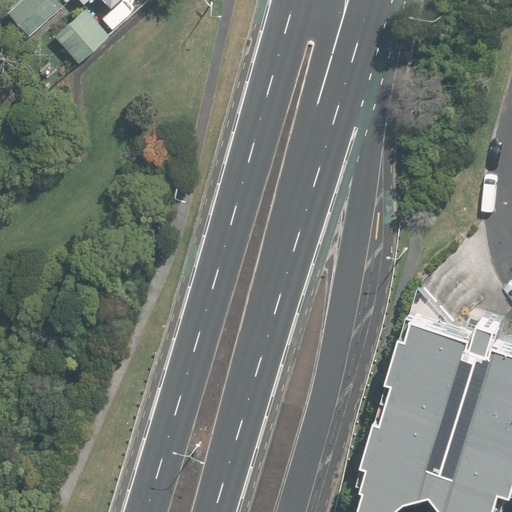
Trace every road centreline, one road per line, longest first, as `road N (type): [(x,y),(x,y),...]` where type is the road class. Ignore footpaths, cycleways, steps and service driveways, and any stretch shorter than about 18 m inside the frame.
road 1 (primary): [(143,511),(290,0)]
road 2 (primary): [(405,0),(341,346),(291,511)]
road 3 (primary): [(369,0),(286,283)]
road 4 (primary): [(339,0),(303,145),(286,283)]
road 5 (primary): [(286,283),(221,511)]
